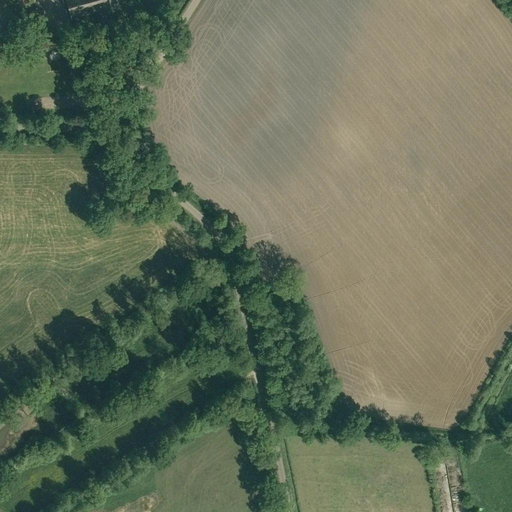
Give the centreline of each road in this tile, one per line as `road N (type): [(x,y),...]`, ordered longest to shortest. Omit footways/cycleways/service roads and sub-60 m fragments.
road 1 (unclassified): [(289,511),(233,264),(187,205),(106,132)]
road 2 (unclassified): [(106,132),(197,0)]
